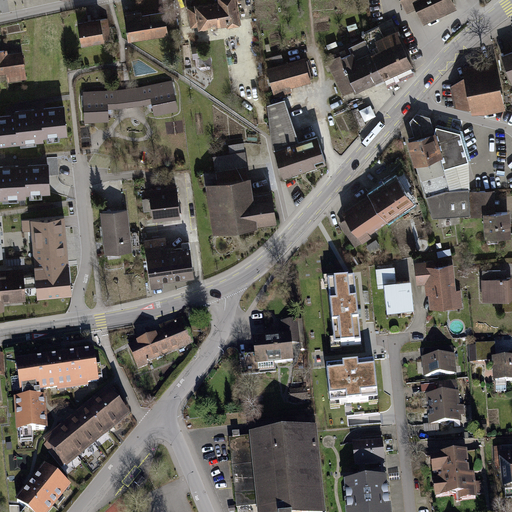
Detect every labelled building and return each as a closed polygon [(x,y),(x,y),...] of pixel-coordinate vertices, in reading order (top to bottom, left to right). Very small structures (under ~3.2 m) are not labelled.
[(195,0),(196,3),(187,4),(190,27),(241,19),(238,0),(195,0)] [(404,0),(405,2),(409,0),(413,0),(423,21),(425,20),(447,10),(453,8),(456,7),(452,0),(404,0)] [(165,10),(127,16),(130,37),(168,31),(165,10)] [(104,18),(80,22),(83,44),(108,39),(104,18)] [(392,20),(362,32),(382,77),(394,71),(411,64),(392,20)] [(351,50),(331,59),(346,93),(382,77),(365,39),(350,46),(351,50)] [(0,79),(25,76),(22,51),(0,53),(0,79)] [(283,55),(268,58),(270,66),(285,62),(283,55)] [(304,58),(268,68),(274,90),(310,80),(304,58)] [(495,61),(464,66),(465,76),(453,85),(458,105),(471,107),(502,101),(495,61)] [(146,75),(145,62),(135,63),(135,75),(146,75)] [(85,91),(86,120),(108,120),(108,107),(118,106),(142,103),(153,101),(156,114),(178,109),(171,80),(139,88),(128,89),(118,90),(85,91)] [(285,99),(271,104),(273,126),(276,149),(285,175),(326,161),(318,136),(300,142),(285,99)] [(63,132),(61,108),(15,113),(15,117),(0,118),(0,142),(40,138),(40,135),(63,132)] [(415,136),(409,138),(425,195),(433,217),(470,214),(467,160),(460,133),(438,127),(434,132),(429,117),(417,113),(410,121),(415,136)] [(216,173),(206,174),(215,233),(280,224),(275,190),(256,193),(254,178),(249,179),(245,153),(214,157),(216,173)] [(0,196),(23,195),(23,191),(47,190),(46,165),(14,167),(14,169),(0,170),(0,196)] [(403,174),(369,195),(385,220),(414,201),(406,187),(410,185),(403,174)] [(180,186),(150,189),(153,220),(184,216),(180,186)] [(369,195),(343,213),(363,242),(373,235),(370,231),(386,220),(385,220),(369,195)] [(126,210),(103,212),(108,253),(131,251),(126,210)] [(509,211),(483,213),(485,238),(511,236),(509,211)] [(37,270),(39,288),(39,293),(69,291),(63,217),(23,220),(24,230),(34,229),(37,270)] [(167,240),(149,241),(152,280),(195,276),(193,248),(168,250),(167,240)] [(430,262),(417,263),(418,283),(429,282),(431,309),(464,307),(463,291),(457,291),(455,265),(431,267),(430,262)] [(0,269),(0,309),(6,309),(5,300),(26,298),(25,289),(39,288),(37,270),(23,271),(23,267),(0,269)] [(395,269),(379,270),(380,287),(385,286),(387,311),(414,309),(411,280),(396,282),(395,269)] [(511,277),(482,278),(484,301),(511,299),(511,277)] [(355,279),(328,281),(335,348),(362,345),(355,279)] [(164,333),(131,346),(139,366),(194,345),(183,318),(161,327),(164,333)] [(288,335),(251,339),(253,355),(239,356),(242,376),(258,374),(257,367),(291,363),(288,335)] [(494,344),(477,345),(477,357),(494,356),(494,344)] [(93,349),(17,358),(21,393),(58,388),(58,391),(87,388),(86,386),(97,384),(93,349)] [(453,349),(424,351),(425,375),(454,373),(453,349)] [(511,383),(511,358),(493,359),(494,384),(511,383)] [(327,366),(331,406),(379,401),(375,362),(327,366)] [(427,395),(428,409),(460,406),(457,382),(438,384),(439,394),(427,395)] [(128,418),(107,391),(46,440),(68,467),(128,418)] [(44,397),(16,399),(18,431),(46,429),(44,397)] [(460,406),(428,409),(429,424),(462,421),(460,406)] [(323,511),(315,431),(231,439),(237,511),(323,511)] [(384,441),(352,444),(354,466),(386,464),(384,441)] [(467,453),(430,457),(435,498),(459,496),(460,502),(478,500),(475,475),(470,475),(467,453)] [(511,454),(499,455),(500,489),(511,488),(511,454)] [(50,511),(69,488),(43,468),(18,501),(28,509),(25,511),(50,511)] [(390,511),(385,479),(344,484),(347,511),(390,511)]
